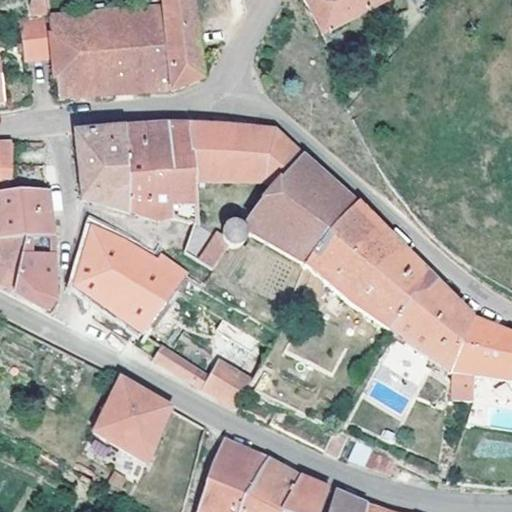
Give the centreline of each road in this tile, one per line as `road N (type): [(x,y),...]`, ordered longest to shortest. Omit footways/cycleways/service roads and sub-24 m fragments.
road 1 (residential): [(72,341),(313,468),(403,496),(511,504)]
road 2 (residential): [(220,109),(275,123),(474,296),(511,319)]
road 3 (residential): [(55,127),(74,237),(72,341)]
road 4 (residential): [(55,127),(220,109)]
road 5 (residential): [(220,109),(272,0)]
